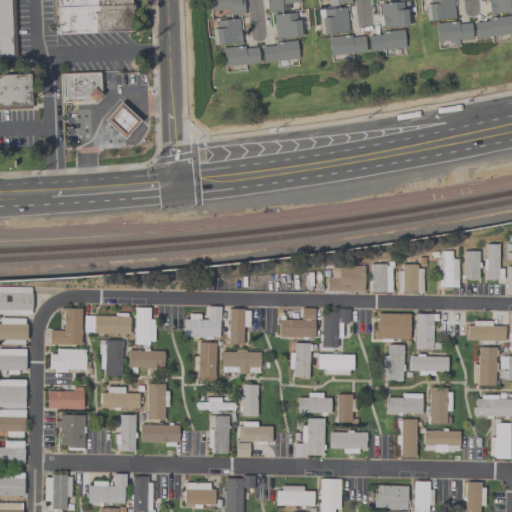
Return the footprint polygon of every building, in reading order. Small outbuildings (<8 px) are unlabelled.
[(8,0),(10,57),(0,57),(0,0),(8,0)] [(55,0),(129,0),(131,31),(57,34),(55,0)] [(207,0),(242,0),(243,13),(228,14),(227,9),(209,10),(207,0)] [(298,0),(299,2),(288,3),(288,9),(266,11),(265,0),(298,0)] [(425,20),(424,4),(430,4),(429,0),(451,0),(454,17),(425,20)] [(511,11),(488,14),(486,0),(511,0),(511,11)] [(382,27),(379,3),(402,1),(402,9),(408,9),(410,25),(382,27)] [(345,7),(347,32),(319,34),(318,18),(323,17),(323,9),(345,7)] [(274,38),(272,14),(295,12),(296,21),(301,20),(303,35),(274,38)] [(509,15),(510,34),(475,37),(473,22),(486,20),(486,18),(509,15)] [(215,20),(238,18),(240,42),(212,45),(210,29),(216,28),(215,20)] [(436,41),(434,23),(456,21),(456,23),(469,22),(471,38),(436,41)] [(404,48),(368,51),(367,35),(380,34),(380,31),(402,29),(404,48)] [(364,51),(329,55),(328,37),(350,35),(350,37),(363,36),(364,51)] [(262,62),(260,46),(273,45),(273,42),(295,40),(297,59),(262,62)] [(257,62),(222,66),(220,48),(243,45),(243,48),(256,47),(257,62)] [(61,74),(98,72),(98,92),(100,94),(92,102),(91,100),(62,101),(61,74)] [(0,74),(28,74),(29,108),(0,108),(0,74)] [(122,139),(101,120),(119,102),(139,120),(122,139)] [(501,279),(484,279),(484,270),(482,270),(482,259),(484,259),(484,244),(497,244),(497,268),(501,268),(501,279)] [(460,278),(460,275),(462,275),(462,250),(477,251),(477,263),(479,263),(479,268),(477,268),(477,279),(460,278)] [(437,287),(437,272),(438,272),(438,251),(451,251),(451,253),(451,255),(451,259),(457,259),(457,287),(437,287)] [(369,292),(369,283),(367,283),(367,277),(369,277),(369,264),(384,264),(384,266),(390,266),(390,292),(369,292)] [(422,268),(422,292),(396,292),(396,270),(400,270),(400,264),(416,264),(416,268),(422,268)] [(362,291),(325,291),(325,285),(323,285),(323,278),(325,278),(325,277),(330,277),(330,268),(337,268),(337,266),(362,266),(362,291)] [(29,314),(0,314),(0,286),(29,286),(29,293),(30,293),(30,310),(29,310),(29,314)] [(217,337),(210,337),(210,339),(203,339),(203,337),(196,337),(196,338),(191,338),(191,337),(182,337),(182,334),(181,334),(181,328),(182,328),(182,319),(187,319),(188,314),(199,314),(199,319),(206,319),(206,306),(219,306),(219,320),(218,320),(217,337)] [(347,307),(347,323),(341,323),(341,338),(335,338),(335,347),(320,347),(320,312),(335,312),(335,307),(347,307)] [(79,344),(48,344),(48,330),(62,330),(62,308),(80,308),(79,344)] [(148,308),(148,319),(153,319),(153,341),(148,341),(148,344),(133,344),(133,308),(148,308)] [(242,308),(242,310),(248,310),(248,326),(241,326),(241,344),(227,343),(227,337),(224,337),(224,330),(227,330),(227,308),(242,308)] [(300,319),(300,308),(313,308),(313,319),(300,319)] [(92,333),(92,332),(82,332),(82,316),(92,316),(92,315),(113,316),(114,313),(126,313),(126,317),(128,317),(128,334),(124,334),(124,337),(120,337),(120,333),(92,333)] [(408,339),(390,339),(390,342),(379,342),(379,339),(372,339),(372,330),(375,330),(375,322),(376,322),(376,313),(408,313),(408,339)] [(413,349),(413,314),(436,314),(436,321),(431,321),(431,331),(438,331),(438,342),(431,342),(431,349),(413,349)] [(313,320),(313,337),(306,337),(306,339),(300,339),(301,337),(277,337),(277,316),(283,316),(283,320),(313,320)] [(0,318),(23,318),(23,323),(25,323),(25,340),(23,340),(23,344),(0,344),(0,318)] [(503,326),(503,341),(465,340),(465,325),(471,325),(472,320),(490,321),(490,325),(503,326)] [(103,375),(103,369),(98,369),(98,354),(97,354),(97,340),(120,340),(120,375),(103,375)] [(214,342),(213,378),(196,378),(196,370),(192,370),(192,356),(197,356),(197,342),(214,342)] [(291,377),(291,369),(287,368),(288,352),(292,352),(292,342),(307,343),(307,344),(310,344),(309,350),(307,350),(307,378),(299,378),(299,377),(291,377)] [(385,380),(385,375),(381,375),(381,355),(386,355),(386,344),(401,345),(401,364),(403,364),(402,370),(401,370),(400,381),(392,381),(392,380),(385,380)] [(471,383),(471,364),(477,364),(477,347),(494,347),(494,350),(496,350),(496,356),(494,356),(494,363),(496,363),(496,371),(494,371),(494,385),(476,385),(476,383),(471,383)] [(83,369),(65,369),(65,372),(52,372),(52,369),(47,369),(47,354),(55,354),(55,348),(84,349),(83,369)] [(162,368),(157,368),(157,373),(148,373),(148,368),(135,367),(135,374),(129,373),(130,367),(126,367),(126,350),(142,350),(142,348),(147,348),(147,350),(162,351),(162,368)] [(0,349),(24,349),(24,370),(16,370),(16,374),(5,374),(5,370),(0,370),(0,349)] [(258,372),(246,372),(246,373),(236,373),(236,372),(220,372),(220,352),(234,352),(234,349),(244,349),(244,352),(258,352),(258,372)] [(352,355),(351,369),(347,369),(347,374),(322,374),(323,369),(316,369),(316,354),(352,355)] [(446,356),(445,371),(433,371),(433,376),(417,375),(417,371),(407,370),(408,355),(415,355),(415,354),(422,354),(422,356),(446,356)] [(511,379),(505,379),(505,378),(501,378),(501,370),(505,370),(505,368),(498,368),(498,356),(511,356),(511,379)] [(0,407),(0,379),(24,380),(23,408),(0,407)] [(145,384),(162,384),(162,391),(166,391),(166,406),(162,406),(162,420),(143,420),(143,413),(145,413),(145,384)] [(255,416),(239,416),(239,412),(237,412),(237,405),(240,405),(240,384),(255,384),(255,416)] [(81,387),(81,391),(81,409),(46,408),(46,391),(47,387),(57,388),(57,389),(59,389),(59,391),(72,391),(72,387),(81,387)] [(137,408),(118,408),(118,410),(111,410),(111,408),(99,407),(99,393),(105,393),(106,387),(123,387),(123,393),(137,393),(137,397),(140,397),(140,403),(137,403),(137,408)] [(450,392),(450,411),(445,411),(444,417),(449,417),(449,424),(425,424),(425,416),(427,416),(428,387),(445,387),(445,392),(450,392)] [(328,398),(328,413),(325,413),(325,415),(319,415),(319,413),(296,413),(296,398),(306,398),(306,393),(321,393),(321,398),(328,398)] [(420,413),(400,413),(399,414),(395,414),(395,413),(384,412),(384,397),(400,397),(400,393),(420,394),(420,413)] [(335,395),(350,395),(350,399),(354,399),(354,411),(350,411),(350,422),(335,422),(335,395)] [(511,416),(471,416),(471,407),(473,407),(473,399),(479,399),(479,395),(496,395),(496,399),(511,399),(511,416)] [(231,397),(231,402),(232,402),(232,404),(234,404),(234,408),(232,408),(232,410),(217,410),(216,413),(210,413),(210,411),(205,411),(205,409),(195,409),(195,407),(193,407),(193,402),(205,402),(205,397),(231,397)] [(0,431),(0,409),(23,409),(23,431),(21,431),(21,437),(5,437),(5,431),(0,431)] [(58,445),(58,427),(53,427),(53,420),(58,420),(58,414),(82,415),(82,427),(83,427),(83,433),(82,433),(81,450),(66,450),(66,445),(58,445)] [(118,451),(118,444),(114,444),(114,434),(118,434),(118,415),(132,415),(132,433),(134,433),(134,438),(132,438),(132,451),(118,451)] [(226,415),(226,453),(211,453),(211,448),(206,448),(206,429),(211,429),(211,419),(207,419),(207,415),(226,415)] [(293,457),(293,443),(300,443),(300,425),(304,425),(304,418),(322,418),(322,445),(323,445),(323,449),(321,449),(321,455),(304,455),(304,457),(293,457)] [(394,455),(394,420),(399,420),(399,419),(414,419),(414,422),(419,422),(419,425),(414,425),(414,457),(398,457),(398,455),(394,455)] [(270,426),(270,442),(264,442),(264,443),(254,443),(254,442),(236,442),(236,426),(240,426),(240,421),(255,422),(255,426),(270,426)] [(177,442),(173,442),(173,446),(163,446),(163,442),(138,442),(138,425),(166,425),(166,423),(171,423),(171,425),(177,425),(177,442)] [(488,456),(488,437),(493,437),(493,423),(508,423),(508,458),(493,458),(493,456),(488,456)] [(458,430),(458,446),(457,446),(457,450),(445,450),(445,452),(432,452),(432,450),(422,450),(422,430),(441,430),(441,428),(445,428),(445,430),(458,430)] [(327,432),(345,432),(345,430),(351,430),(351,432),(365,432),(365,441),(364,441),(364,448),(357,448),(357,453),(342,453),(342,448),(327,448),(327,432)] [(22,440),(22,462),(0,462),(0,447),(2,447),(2,440),(22,440)] [(234,443),(248,443),(248,456),(234,456),(234,443)] [(22,495),(0,494),(0,471),(22,472),(22,495)] [(83,504),(83,493),(86,493),(86,485),(91,485),(91,481),(105,481),(105,485),(111,485),(111,473),(124,473),(124,487),(122,487),(122,503),(100,503),(100,506),(96,506),(96,504),(83,504)] [(49,501),(43,501),(43,477),(50,477),(50,474),(65,474),(65,476),(69,476),(69,497),(64,497),(64,509),(55,509),(55,510),(51,510),(51,509),(49,509),(49,501)] [(240,475),(252,475),(252,488),(240,488),(240,478),(240,475)] [(125,511),(125,509),(130,509),(130,476),(145,476),(145,482),(150,483),(150,510),(152,510),(152,511),(144,511),(130,511),(125,511)] [(223,511),(223,478),(240,478),(240,488),(240,511),(223,511)] [(317,511),(317,508),(316,508),(316,504),(318,504),(318,499),(316,499),(316,496),(318,496),(318,494),(317,494),(317,489),(318,489),(318,478),(338,478),(338,509),(333,509),(333,511),(317,511)] [(427,511),(412,511),(412,481),(427,481),(427,489),(431,489),(431,504),(427,504),(427,511)] [(208,482),(208,489),(213,489),(213,504),(200,504),(200,508),(192,508),(192,504),(183,504),(183,482),(208,482)] [(479,482),(479,488),(483,488),(483,506),(479,506),(479,511),(463,511),(463,482),(479,482)] [(405,485),(405,504),(408,504),(408,508),(405,508),(405,509),(372,508),(372,493),(375,493),(375,485),(405,485)] [(313,490),(313,506),(302,506),(302,509),(298,509),(298,506),(273,506),(274,490),(280,490),(280,486),(302,486),(301,490),(313,490)] [(0,511),(0,502),(21,502),(21,511),(0,511)]
